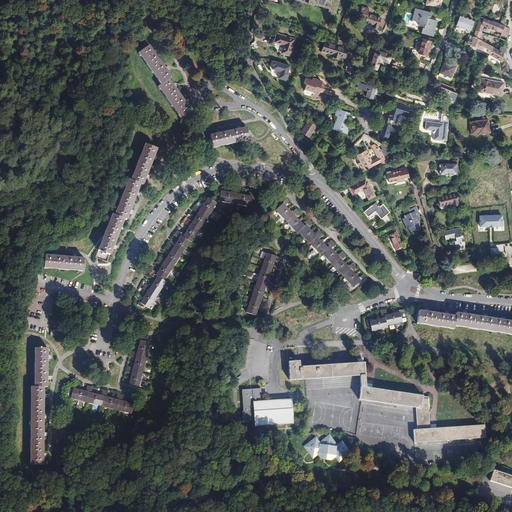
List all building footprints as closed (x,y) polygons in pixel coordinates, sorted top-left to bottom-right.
[(429,12),(415,8),(412,19),(416,20),(417,17),(419,18),(417,24),(421,25),(419,32),(430,35),(435,20),(426,17),(426,15),(428,16),(429,12)] [(383,19),(370,15),(367,25),(374,27),(374,28),(379,30),(383,19)] [(491,22),(479,17),(475,31),(481,33),(483,26),(488,28),(489,29),(498,32),(496,37),(500,38),(505,40),(506,36),(505,36),(507,27),(503,26),(491,21),(491,22)] [(459,18),(455,28),(469,33),(472,23),(459,18)] [(481,33),(475,31),(471,45),(489,55),(493,48),(479,40),(481,33)] [(291,38),(274,32),(271,40),(281,43),(278,51),(286,54),(291,38)] [(345,41),(336,39),(335,42),(337,43),(336,45),(323,41),(321,47),(325,48),(325,50),(332,53),(331,56),(339,58),(339,55),(341,56),(345,41)] [(411,58),(417,60),(419,54),(425,56),(426,53),(428,53),(430,46),(429,45),(429,42),(422,40),(417,52),(412,51),(411,58)] [(171,84),(168,79),(170,78),(165,72),(163,68),(153,53),(151,50),(147,45),(138,51),(160,83),(157,86),(179,117),(189,110),(186,105),(183,101),(173,87),(171,84)] [(493,48),(489,55),(501,61),(503,54),(499,51),(493,48)] [(391,64),(398,67),(400,60),(386,55),(379,74),(386,77),(391,64)] [(286,65),(270,59),(269,62),(270,62),(268,65),(277,68),(274,76),(281,79),(286,65)] [(503,73),(510,70),(507,64),(504,62),(501,67),(503,68),(502,70),(503,73)] [(444,63),(439,73),(450,78),(455,67),(444,63)] [(310,80),(303,78),(302,82),(305,84),(303,90),(311,93),(310,95),(315,96),(317,91),(320,92),(321,88),(320,87),(320,85),(319,84),(319,81),(315,80),(316,79),(310,77),(310,80)] [(502,83),(481,79),(479,90),(484,91),(486,93),(488,94),(490,93),(495,93),(495,95),(500,96),(502,83)] [(381,90),(359,83),(357,88),(367,91),(365,96),(372,98),(374,93),(379,94),(381,90)] [(431,99),(422,96),(419,102),(420,102),(427,105),(429,105),(431,99)] [(387,120),(380,135),(387,139),(390,134),(389,133),(392,126),(389,124),(391,120),(397,123),(398,118),(402,114),(406,116),(408,112),(413,113),(414,110),(393,103),(385,119),(387,120)] [(337,116),(333,128),(347,133),(350,125),(346,124),(350,113),(337,109),(335,115),(337,116)] [(448,114),(441,112),(441,114),(440,114),(440,121),(443,121),(443,123),(426,122),(425,129),(431,130),(433,134),(433,139),(441,140),(441,139),(445,140),(447,122),(448,114)] [(489,133),(488,120),(485,120),(485,117),(482,118),(482,120),(469,122),(471,134),(489,133)] [(306,121),(299,132),(306,137),(313,127),(306,121)] [(220,132),(215,133),(209,134),(212,147),(248,138),(245,126),(242,127),(237,128),(220,132)] [(108,255),(111,248),(112,244),(118,228),(121,223),(122,218),(125,218),(127,213),(129,209),(135,192),(136,188),(139,182),(141,183),(143,177),(145,173),(151,156),(152,153),(154,148),(143,143),(129,178),(127,177),(113,214),(111,213),(96,250),(108,255)] [(359,161),(357,162),(362,170),(384,159),(378,147),(373,150),(376,157),(370,160),(365,150),(355,154),(359,161)] [(438,168),(439,174),(456,174),(456,163),(438,163),(438,168)] [(406,168),(386,172),(388,183),(398,181),(399,182),(406,181),(405,178),(408,177),(406,168)] [(364,178),(348,187),(354,198),(357,200),(359,200),(362,200),(366,197),(367,199),(373,195),(364,178)] [(253,199),(254,194),(251,193),(250,196),(244,195),(238,194),(232,193),(226,192),(220,191),(218,195),(215,195),(212,200),(207,197),(204,200),(202,204),(199,207),(194,204),(191,209),(197,213),(195,215),(193,218),(192,220),(186,217),(183,222),(188,225),(186,228),(184,231),(183,233),(175,229),(172,234),(177,238),(175,240),(174,242),(172,244),(167,242),(164,247),(169,250),(167,253),(165,256),(163,259),(158,256),(155,261),(160,264),(159,266),(157,268),(155,271),(151,268),(147,273),(154,278),(153,280),(151,283),(149,285),(144,282),(141,288),(145,291),(143,295),(141,299),(139,302),(137,301),(135,304),(146,310),(164,281),(162,279),(187,241),(189,243),(216,200),(249,206),(251,199),(253,199)] [(443,195),(445,205),(451,204),(452,206),(459,204),(455,193),(443,195)] [(440,206),(445,205),(443,195),(437,197),(440,206)] [(352,287),(363,276),(361,274),(358,278),(351,270),(354,267),(351,263),(347,267),(341,259),(344,256),(340,252),(337,255),(331,249),(334,245),(329,240),(324,245),(317,237),(321,234),(317,230),(314,233),(307,226),(310,223),(306,219),(301,224),(294,217),(298,214),(294,209),(290,212),(284,206),(288,203),(285,200),(274,210),(295,233),(297,231),(318,253),(319,251),(352,287)] [(377,201),(366,210),(370,215),(376,211),(382,219),(390,212),(384,204),(382,206),(377,201)] [(415,228),(420,226),(418,222),(420,221),(418,216),(420,215),(417,207),(404,212),(406,217),(403,219),(406,228),(409,227),(411,232),(416,230),(415,228)] [(502,214),(478,214),(478,226),(502,226),(502,214)] [(459,228),(450,230),(444,231),(445,240),(456,238),(457,240),(454,241),(456,250),(466,247),(464,239),(461,239),(459,228)] [(393,247),(401,243),(396,232),(388,236),(393,247)] [(280,260),(281,258),(266,252),(244,311),(259,317),(261,313),(256,311),(257,308),(258,306),(259,303),(264,305),(266,299),(261,297),(262,294),(263,291),(264,289),(269,290),(271,284),(266,282),(267,279),(269,276),(270,273),(275,275),(277,270),(271,268),(273,265),(274,262),(275,259),(280,260)] [(82,258),(76,257),(71,257),(54,255),(49,254),(44,253),(42,267),(80,271),(82,258)] [(294,311),(290,312),(292,320),(311,316),(308,303),(293,306),(294,311)] [(405,311),(404,307),(395,309),(396,312),(393,313),(389,313),(386,314),(385,309),(380,310),(381,317),(377,318),(373,319),(368,320),(368,319),(364,319),(366,324),(369,323),(370,330),(387,326),(386,324),(401,320),(399,312),(405,311)] [(423,310),(419,309),(418,309),(416,321),(452,327),(453,324),(511,333),(511,321),(503,320),(499,320),(485,317),(480,317),(464,314),(459,313),(454,312),(454,315),(444,314),(440,313),(423,310)] [(274,325),(287,325),(287,317),(273,317),(274,325)] [(145,340),(139,339),(138,343),(136,347),(135,351),(131,350),(129,355),(134,356),(133,359),(132,362),(131,364),(127,363),(125,368),(130,370),(129,373),(128,377),(127,381),(122,379),(121,382),(135,387),(149,341),(145,340)] [(40,438),(40,432),(40,419),(40,414),(41,397),(41,393),(41,387),(44,387),(44,379),(44,374),(44,358),(44,353),(45,347),(33,347),(32,387),(29,387),(28,463),(39,463),(39,458),(39,454),(40,438)] [(300,363),(289,362),(290,381),(361,376),(362,388),(360,400),(416,409),(418,430),(414,430),(414,443),(486,438),(485,426),(433,429),(431,429),(428,398),(422,396),(369,389),(367,388),(365,364),(300,368),(300,363)] [(134,398),(130,397),(129,402),(125,401),(122,400),(119,399),(121,395),(116,393),(114,398),(111,397),(108,396),(104,395),(106,390),(100,389),(98,394),(95,393),(92,392),(89,391),(91,386),(85,385),(83,390),(80,389),(76,388),(73,387),(73,386),(65,383),(64,390),(70,392),(69,397),(129,413),(134,398)] [(257,427),(258,427),(294,424),(292,399),(261,401),(260,389),(242,391),(245,414),(243,414),(245,424),(251,423),(251,421),(257,421),(257,427)] [(306,446),(314,456),(318,453),(322,458),(333,458),(337,455),(341,459),(351,450),(342,440),(337,444),(330,436),(319,444),(315,439),(306,446)] [(511,474),(492,468),(487,482),(511,489),(511,474)]
